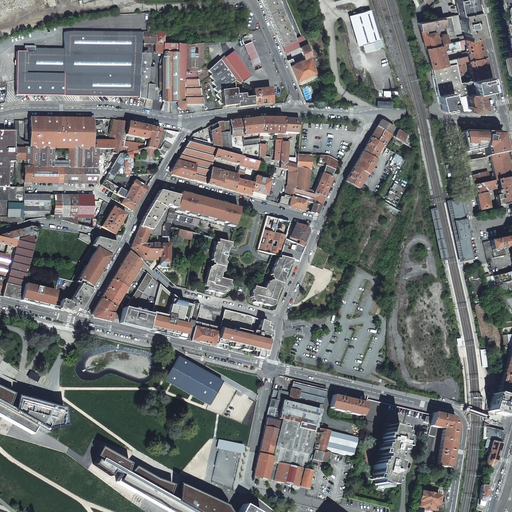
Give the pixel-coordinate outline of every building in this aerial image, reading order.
[(294,39),(277,0),(261,0),(280,45),(294,39)] [(308,33),(293,0),(285,0),(301,36),(304,35),(308,33)] [(454,0),(455,5),(452,6),(452,4),(448,5),(446,0),(436,0),(433,4),(436,19),(443,18),(450,16),(459,14),(474,11),(471,0),(454,0)] [(369,10),(353,15),(364,52),(376,49),(380,45),(369,10)] [(464,36),(465,39),(479,36),(476,20),(474,11),(459,14),(461,23),(460,23),(461,28),(462,28),(464,36)] [(447,36),(448,43),(463,40),(465,39),(464,36),(455,38),(450,16),(443,18),(445,25),(447,36)] [(424,46),(425,48),(438,45),(448,43),(447,36),(437,38),(435,32),(426,34),(425,30),(445,25),(443,18),(436,19),(418,23),(420,30),(424,46)] [(16,52),(15,96),(46,96),(138,97),(140,54),(141,44),(141,33),(73,32),(63,32),(63,49),(35,49),(35,52),(24,52),(16,52)] [(141,33),(141,44),(154,44),(155,54),(163,54),(164,57),(161,60),(162,101),(163,102),(177,102),(177,108),(180,110),(184,110),(184,106),(183,45),(163,44),(161,33),(148,32),(146,32),(142,32),(141,33)] [(467,56),(468,61),(484,57),(482,49),(479,36),(465,39),(463,40),(465,49),(466,52),(467,56)] [(257,58),(249,37),(241,40),(250,61),(257,58)] [(438,45),(440,52),(442,52),(442,53),(462,48),(462,49),(465,49),(463,40),(448,43),(438,45)] [(292,59),(287,60),(296,82),(316,73),(307,44),(300,48),(304,59),(294,64),(292,59)] [(183,45),(184,106),(185,106),(203,106),(195,72),(200,69),(202,68),(202,45),(188,46),(183,45)] [(426,52),(430,69),(444,66),(443,61),(440,52),(438,45),(425,48),(426,52)] [(220,59),(235,80),(238,82),(241,84),(251,76),(233,51),(225,57),(224,56),(223,56),(220,59)] [(138,97),(138,98),(144,100),(151,101),(152,100),(154,68),(148,68),(149,55),(140,54),(138,97)] [(443,61),(444,66),(455,63),(463,62),(467,61),(468,61),(467,56),(443,61)] [(467,61),(471,80),(488,76),(486,67),(484,57),(468,61),(467,61)] [(252,66),(259,63),(257,58),(250,61),(252,66)] [(236,105),(236,108),(237,108),(253,106),(252,97),(244,98),(244,94),(235,95),(233,81),(235,80),(220,59),(207,70),(211,75),(209,76),(213,81),(211,82),(215,87),(213,88),(217,93),(215,95),(219,100),(217,101),(220,105),(222,105),(222,107),(236,105)] [(455,63),(459,82),(461,82),(460,75),(461,75),(465,69),(463,62),(455,63)] [(433,75),(438,96),(451,92),(453,98),(467,95),(473,93),(470,80),(467,81),(463,81),(461,82),(459,82),(455,63),(444,66),(430,69),(432,74),(432,75),(433,75)] [(470,80),(473,93),(480,92),(489,90),(487,82),(489,82),(489,79),(488,76),(471,80),(470,80)] [(272,104),(271,93),(270,89),(263,89),(263,88),(259,89),(259,90),(252,91),(252,97),(253,106),(262,105),(272,104)] [(440,103),(441,110),(450,108),(450,110),(452,110),(455,109),(453,98),(451,92),(438,96),(440,103)] [(467,95),(471,112),(473,112),(484,110),(481,97),(480,92),(473,93),(467,95)] [(455,109),(456,111),(468,112),(471,112),(467,95),(453,98),(455,109)] [(30,118),(29,147),(53,148),(68,148),(82,149),(92,149),(92,140),(92,119),(61,119),(30,118)] [(240,120),(242,136),(259,134),(259,118),(248,119),(240,120)] [(259,118),(259,134),(277,134),(281,135),(281,132),(282,118),(271,118),(259,118)] [(282,118),(281,132),(283,132),(298,133),(299,119),(296,119),(282,118)] [(112,149),(112,153),(119,155),(122,154),(126,153),(127,148),(122,147),(123,141),(124,135),(127,123),(113,120),(110,135),(115,136),(112,149)] [(231,132),(231,137),(242,136),(240,120),(230,121),(229,121),(231,132)] [(376,127),(390,135),(394,128),(389,125),(387,124),(388,123),(385,122),(385,123),(381,121),(379,121),(376,127)] [(216,128),(219,151),(227,154),(241,158),(258,163),(258,145),(243,147),(242,141),(242,136),(231,137),(231,132),(222,133),(221,122),(217,123),(216,123),(216,128)] [(127,123),(124,135),(145,139),(149,127),(127,123)] [(210,131),(216,128),(216,123),(208,127),(210,131)] [(149,127),(145,139),(144,144),(144,148),(146,148),(154,150),(154,148),(160,129),(149,127)] [(381,146),(383,147),(390,135),(376,127),(373,133),(369,139),(381,146)] [(211,143),(213,147),(215,148),(214,150),(219,151),(216,128),(210,131),(211,143)] [(0,217),(23,218),(23,195),(23,187),(14,187),(14,161),(14,147),(14,131),(0,130),(0,217)] [(154,150),(153,152),(155,152),(155,153),(163,159),(179,133),(162,130),(157,149),(154,148),(154,150)] [(192,134),(188,141),(191,141),(192,139),(202,135),(200,130),(192,134)] [(394,138),(403,143),(407,135),(398,130),(394,138)] [(488,151),(487,134),(463,131),(460,135),(465,155),(488,151)] [(279,168),(295,173),(296,165),(286,164),(286,158),(288,143),(289,140),(283,139),(283,132),(281,132),(281,135),(279,168)] [(258,145),(258,163),(279,168),(281,135),(277,134),(277,140),(275,140),(274,158),(264,157),(265,145),(261,145),(262,136),(259,136),(259,139),(258,145)] [(489,157),(505,153),(502,137),(500,136),(498,134),(487,134),(488,151),(489,157)] [(95,149),(112,149),(115,136),(110,135),(109,135),(108,141),(95,140),(95,149)] [(259,139),(242,141),(243,147),(258,145),(259,139)] [(361,152),(373,160),(381,146),(369,139),(361,152)] [(123,141),(122,147),(127,148),(126,153),(132,151),(137,150),(144,148),(144,144),(123,141)] [(188,141),(170,172),(171,176),(205,185),(209,169),(210,168),(211,163),(212,158),(214,150),(215,148),(213,147),(191,141),(188,141)] [(23,161),(23,182),(62,183),(63,167),(63,161),(56,161),(56,155),(53,155),(53,148),(29,147),(14,147),(14,161),(23,161)] [(63,161),(63,167),(82,167),(82,149),(68,148),(68,161),(63,161)] [(145,152),(144,156),(153,158),(154,156),(155,153),(155,152),(153,152),(154,150),(146,148),(145,152)] [(62,183),(101,184),(119,155),(112,153),(112,149),(95,149),(92,149),(82,149),(82,167),(63,167),(62,183)] [(219,151),(214,150),(212,158),(225,162),(227,154),(219,151)] [(123,168),(124,176),(130,175),(128,159),(132,159),(132,154),(132,151),(126,153),(122,154),(123,168)] [(366,175),(375,161),(373,160),(361,152),(353,167),(366,175)] [(492,173),(494,181),(496,181),(511,178),(506,158),(505,153),(489,157),(490,161),(488,161),(489,163),(490,163),(492,173)] [(101,184),(100,185),(108,190),(110,191),(113,186),(110,185),(116,174),(118,167),(121,167),(123,168),(122,154),(119,155),(101,184)] [(225,162),(239,166),(241,158),(227,154),(225,162)] [(295,173),(295,189),(312,194),(313,191),(308,189),(311,155),(296,154),(296,158),(296,165),(295,173)] [(324,166),(334,170),(336,166),(338,162),(327,156),(324,166)] [(241,158),(239,166),(245,168),(255,171),(258,163),(241,158)] [(238,170),(236,178),(242,180),(245,168),(239,166),(238,170)] [(322,173),(330,177),(334,170),(324,166),(322,173)] [(344,182),(357,189),(361,183),(362,184),(364,181),(363,180),(366,175),(353,167),(344,182)] [(209,169),(205,185),(219,188),(223,172),(209,169)] [(223,172),(219,188),(225,190),(232,192),(235,179),(236,178),(238,170),(236,170),(235,172),(235,174),(233,174),(233,175),(223,172)] [(471,176),(473,186),(474,185),(492,182),(494,181),(492,173),(488,175),(487,172),(478,174),(471,176)] [(313,194),(324,197),(328,187),(332,178),(330,177),(322,173),(321,173),(313,194)] [(252,184),(249,196),(257,198),(264,200),(269,181),(254,177),(252,184)] [(494,196),(497,207),(511,203),(511,184),(511,178),(496,181),(496,183),(499,195),(494,196)] [(235,179),(232,192),(240,194),(249,196),(252,184),(236,181),(237,180),(235,179)] [(119,188),(115,194),(123,199),(135,206),(146,188),(134,181),(127,193),(119,188)] [(475,195),(478,210),(488,208),(487,206),(485,194),(485,192),(493,190),(494,189),(493,183),(492,182),(474,185),(475,195)] [(280,197),(278,204),(303,211),(306,202),(313,204),(310,213),(317,215),(324,197),(313,194),(312,194),(295,189),(285,187),(283,197),(280,197)] [(158,191),(143,218),(140,225),(149,230),(150,230),(165,206),(168,206),(168,207),(169,208),(175,209),(178,196),(158,191)] [(191,233),(198,235),(201,226),(207,227),(208,223),(224,227),(225,223),(233,225),(238,209),(229,207),(230,207),(221,204),(221,205),(215,204),(215,203),(201,199),(201,200),(195,199),(195,198),(187,196),(179,194),(178,196),(175,209),(171,224),(169,228),(178,229),(184,231),(191,233)] [(42,219),(62,221),(92,228),(92,196),(23,195),(23,218),(42,219)] [(135,206),(123,199),(120,204),(126,208),(132,211),(135,206)] [(462,261),(472,259),(467,239),(468,239),(465,225),(464,220),(463,220),(459,200),(449,202),(462,261)] [(462,261),(449,202),(447,203),(460,263),(463,263),(462,261)] [(113,207),(101,227),(114,235),(126,215),(113,207)] [(169,208),(165,224),(171,224),(175,209),(169,208)] [(436,209),(430,210),(442,262),(447,261),(436,209)] [(292,259),(298,261),(301,254),(304,247),(297,245),(284,239),(289,223),(266,216),(257,250),(272,254),(281,257),(292,259)] [(163,227),(162,233),(169,233),(169,228),(171,224),(165,224),(164,224),(163,227)] [(295,226),(290,238),(299,241),(303,243),(308,231),(306,227),(300,226),(294,224),(294,226),(295,226)] [(140,225),(130,248),(141,260),(147,251),(147,244),(144,244),(149,230),(140,225)] [(23,284),(36,233),(31,232),(33,227),(18,231),(14,247),(7,276),(2,297),(11,299),(19,301),(23,284)] [(177,236),(191,240),(191,239),(191,233),(184,231),(178,229),(177,236)] [(0,236),(0,243),(6,245),(14,247),(18,231),(7,234),(0,236)] [(76,283),(91,291),(92,288),(94,285),(117,246),(116,243),(80,233),(78,238),(91,245),(81,263),(85,265),(83,268),(79,266),(70,281),(76,283)] [(503,248),(507,247),(505,238),(489,241),(491,251),(503,248)] [(223,264),(224,257),(227,258),(228,255),(226,255),(229,243),(219,240),(218,244),(214,243),(210,260),(214,261),(212,268),(208,267),(204,285),(206,285),(205,290),(222,295),(223,291),(227,292),(229,281),(219,278),(221,271),(222,271),(224,264),(223,264)] [(486,260),(504,256),(503,248),(491,251),(489,241),(483,242),(482,242),(486,260)] [(147,251),(141,260),(149,260),(156,260),(156,257),(160,257),(160,244),(147,244),(147,251)] [(168,268),(168,245),(168,244),(160,244),(160,257),(160,263),(157,266),(158,268),(168,268)] [(0,274),(7,276),(14,247),(6,245),(4,255),(0,253),(0,274)] [(126,289),(140,264),(128,252),(119,266),(111,280),(126,289)] [(273,265),(276,259),(280,261),(281,257),(272,254),(268,263),(273,265)] [(277,294),(292,259),(281,257),(280,261),(276,259),(273,265),(269,275),(273,277),(270,283),(266,282),(263,289),(253,287),(250,298),(254,298),(253,302),(270,307),(271,304),(273,305),(276,294),(277,294)] [(464,269),(473,267),(473,266),(472,259),(462,261),(463,263),(464,269)] [(494,285),(511,280),(511,271),(506,273),(492,276),(494,285)] [(146,273),(125,309),(151,315),(158,285),(146,273)] [(55,291),(53,300),(61,301),(59,309),(62,311),(63,310),(67,312),(69,313),(69,312),(73,314),(75,310),(79,311),(91,291),(76,283),(70,281),(58,278),(55,291)] [(106,290),(100,299),(114,308),(126,289),(111,280),(106,290)] [(503,296),(508,294),(508,289),(506,283),(494,287),(497,298),(503,296)] [(29,303),(51,309),(53,300),(55,291),(23,284),(19,301),(29,303)] [(166,336),(184,340),(192,305),(177,301),(158,285),(151,315),(147,329),(147,331),(166,336)] [(502,323),(511,320),(511,319),(510,309),(508,308),(507,308),(505,301),(503,296),(497,298),(502,323)] [(100,299),(91,315),(92,318),(110,322),(112,314),(111,314),(114,308),(100,299)] [(192,305),(184,340),(203,345),(215,348),(223,310),(199,304),(192,304),(192,305)] [(121,316),(120,323),(138,327),(147,329),(151,315),(125,309),(123,308),(121,316)] [(223,310),(215,348),(228,351),(252,357),(265,360),(271,333),(266,323),(249,316),(223,310)] [(112,314),(110,322),(119,324),(120,323),(121,316),(112,314)] [(511,320),(502,323),(503,330),(504,329),(506,329),(511,327),(511,320)] [(504,353),(508,354),(510,348),(508,348),(506,336),(505,335),(501,336),(504,353)] [(502,375),(511,377),(511,355),(508,354),(502,375)] [(192,395),(209,405),(222,382),(177,357),(164,380),(171,384),(192,395)] [(486,384),(494,384),(495,373),(487,373),(486,384)] [(497,395),(511,399),(511,377),(502,375),(498,391),(497,395)] [(319,411),(320,411),(325,393),(325,391),(325,390),(292,382),(290,393),(287,403),(319,411)] [(49,430),(66,428),(64,407),(56,408),(16,397),(13,412),(8,409),(10,396),(0,390),(0,418),(31,436),(36,428),(47,433),(49,430)] [(281,402),(287,403),(290,393),(278,390),(277,391),(272,390),(270,399),(281,402)] [(511,411),(511,405),(511,399),(497,395),(494,394),(488,411),(505,416),(506,416),(507,416),(509,415),(509,414),(510,413),(511,411)] [(359,415),(362,416),(365,403),(357,401),(349,399),(341,397),(332,395),(329,408),(333,409),(333,410),(343,412),(343,411),(349,413),(349,414),(359,416),(359,415)] [(268,408),(279,410),(281,402),(270,399),(268,408)] [(400,429),(427,436),(429,426),(432,416),(367,400),(365,403),(362,416),(361,420),(365,421),(360,441),(380,446),(380,445),(382,445),(383,441),(384,440),(381,439),(382,435),(384,435),(386,426),(400,429)] [(308,430),(312,432),(313,428),(315,428),(319,411),(287,403),(281,402),(279,410),(278,416),(277,419),(279,419),(309,426),(308,430)] [(436,466),(449,468),(456,427),(455,427),(455,425),(452,418),(443,416),(433,413),(432,416),(429,426),(436,428),(441,429),(436,466)] [(257,477),(267,479),(267,478),(273,447),(279,421),(266,418),(260,447),(253,476),(257,477)] [(273,447),(307,455),(312,432),(308,430),(309,426),(279,419),(279,421),(273,447)] [(384,485),(388,486),(389,482),(391,482),(392,478),(390,478),(391,476),(393,468),(394,469),(396,463),(392,462),(393,458),(391,458),(392,454),(394,454),(395,451),(399,451),(399,448),(401,448),(400,443),(402,438),(400,437),(401,434),(399,433),(400,429),(386,426),(384,435),(382,435),(381,439),(384,440),(383,441),(382,445),(380,445),(380,446),(378,451),(380,451),(379,455),(381,455),(380,459),(378,459),(378,462),(376,462),(375,466),(373,465),(374,470),(372,476),(374,476),(373,480),(375,480),(374,484),(378,485),(378,487),(384,489),(384,485)] [(420,463),(427,465),(436,428),(429,426),(427,436),(420,463)] [(495,442),(501,444),(502,439),(504,434),(502,431),(488,427),(486,427),(485,437),(496,440),(495,442)] [(329,431),(324,430),(322,429),(318,445),(317,451),(324,452),(325,447),(328,433),(329,431)] [(352,459),(356,441),(328,433),(325,447),(324,452),(331,454),(352,459)] [(489,467),(496,462),(498,453),(500,448),(501,444),(495,442),(492,441),(488,454),(484,466),(489,467)] [(273,481),(299,487),(303,470),(307,455),(273,447),(267,478),(270,479),(273,480),(273,481)] [(255,511),(254,511),(255,509),(245,503),(240,511),(228,511),(225,507),(178,486),(176,503),(168,498),(172,487),(154,479),(134,470),(128,476),(126,474),(128,465),(101,450),(95,458),(98,460),(95,467),(109,477),(113,472),(121,477),(117,483),(165,511),(255,511)] [(312,459),(321,462),(324,452),(317,451),(314,450),(312,459)] [(324,452),(322,462),(329,463),(331,454),(324,452)] [(303,488),(307,489),(311,472),(307,471),(303,488)] [(476,510),(481,511),(488,489),(489,486),(485,486),(480,485),(479,500),(477,499),(476,510)] [(429,509),(434,511),(436,505),(437,505),(438,501),(439,496),(421,492),(419,501),(420,501),(418,507),(424,508),(424,509),(428,511),(429,509)] [(440,511),(443,510),(444,502),(438,501),(437,505),(436,505),(434,511),(440,511)]
